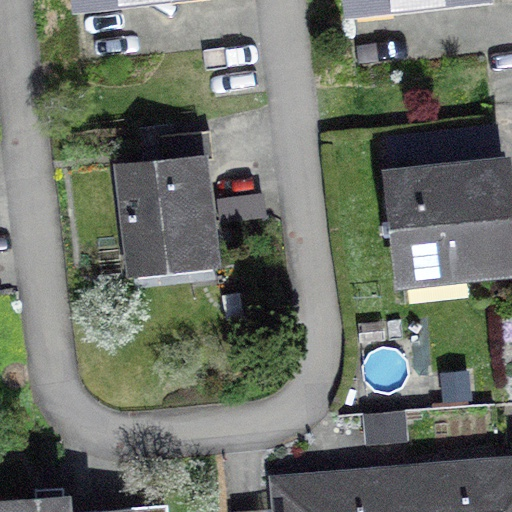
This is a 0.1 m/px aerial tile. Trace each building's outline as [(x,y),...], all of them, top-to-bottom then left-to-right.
[(121,169),(131,259),(211,250),(201,160),(212,159),(209,130),(159,136),(162,164),(121,169)] [(466,260),(467,271),(511,265),(511,236),(504,163),(390,176),(400,267),(466,260)] [(409,435),(408,404),(367,406),(368,437),(409,435)] [(511,511),(511,464),(410,473),(413,511),(511,511)] [(413,511),(410,473),(278,484),(280,511),(413,511)] [(165,511),(146,511),(64,511),(64,498),(0,503),(0,511),(165,511)]
